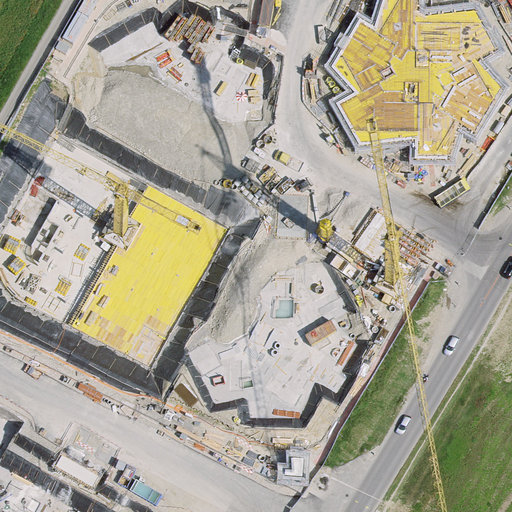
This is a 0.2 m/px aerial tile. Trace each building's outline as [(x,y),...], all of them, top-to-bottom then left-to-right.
[(419,159),(435,159),(456,123),(475,134),(494,101),(474,65),(496,52),(482,26),(418,25),(419,1),(388,0),(377,34),(362,25),(343,58),(363,94),(341,107),(355,133),(419,134),(419,159)] [(259,84),(203,52),(215,30),(200,22),(180,33),(163,43),(152,25),(119,45),(119,87),(93,88),(94,119),(149,150),(138,172),(153,180),(189,159),(200,177),(234,158),(233,115),(259,115),(259,84)] [(65,215),(52,206),(17,269),(31,277),(65,215)] [(326,275),(284,275),(284,249),(254,249),(222,303),(201,291),(192,305),(212,341),(194,352),(212,385),(254,385),(254,411),(284,412),(316,357),(337,370),(346,355),(326,319),(344,308),(326,275)] [(0,502),(30,451),(7,437),(16,421),(0,411),(0,502)] [(0,511),(78,511),(93,486),(30,451),(0,502),(0,511)] [(137,511),(93,486),(78,511),(137,511)]
